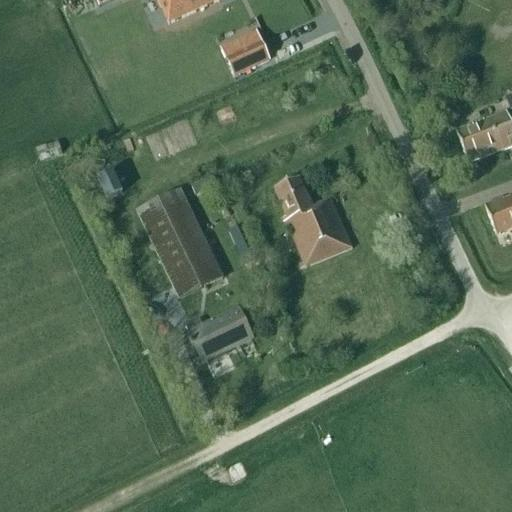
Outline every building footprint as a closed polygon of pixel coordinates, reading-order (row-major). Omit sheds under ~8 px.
[(156,0),(168,26),(219,3),(217,0),(156,0)] [(256,35),(220,52),(224,61),(233,79),(269,62),(261,44),(256,35)] [(468,166),(511,148),(511,130),(506,114),(455,134),(468,166)] [(113,177),(98,184),(107,204),(122,196),(113,177)] [(299,267),(300,271),(352,251),(330,200),(311,208),(300,180),(275,190),(288,223),(286,223),(303,265),(299,267)] [(222,281),(181,194),(137,215),(178,302),(222,281)] [(511,197),(484,208),(495,238),(511,232),(511,233),(511,197)] [(241,258),(248,272),(256,268),(236,228),(228,232),(237,250),(234,252),(238,260),(241,258)] [(252,342),(237,312),(202,329),(199,322),(185,329),(203,366),(252,342)]
